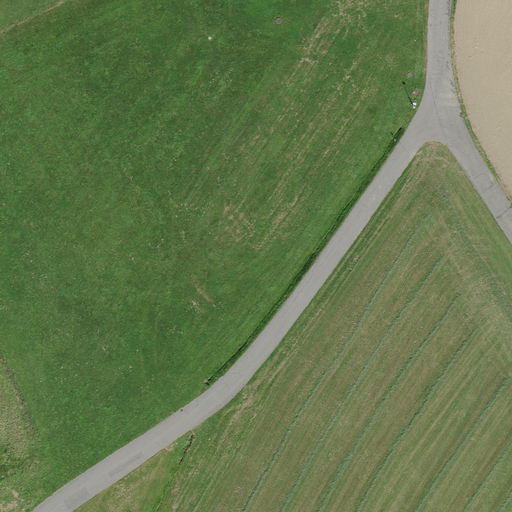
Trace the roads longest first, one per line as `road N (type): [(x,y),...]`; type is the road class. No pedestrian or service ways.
road 1 (residential): [(46,511),(222,381),(439,114)]
road 2 (residential): [(511,227),(439,114)]
